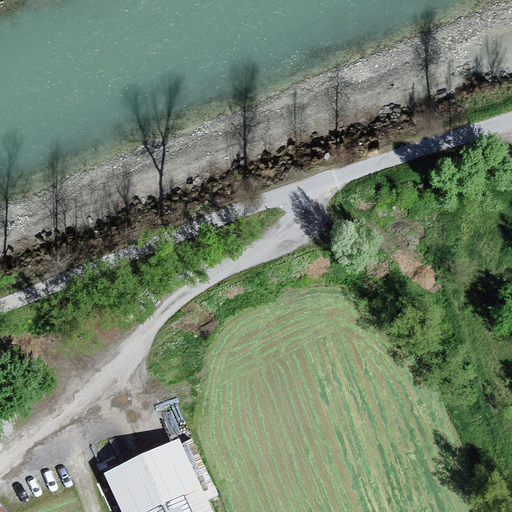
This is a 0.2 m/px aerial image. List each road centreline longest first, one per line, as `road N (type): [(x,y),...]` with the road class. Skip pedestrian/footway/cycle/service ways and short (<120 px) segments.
road 1 (track): [(511,127),(325,180),(0,309)]
road 2 (track): [(325,180),(281,242),(204,281),(153,327),(121,389),(0,466)]
